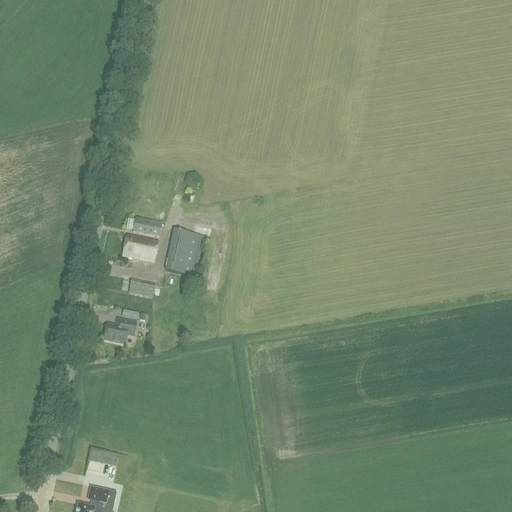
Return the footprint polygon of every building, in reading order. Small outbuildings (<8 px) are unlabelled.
[(141,192),(165,197),(164,200),(174,202),(177,190),(144,182),(141,192)] [(167,217),(167,209),(137,207),(136,216),(167,217)] [(160,238),(163,224),(136,220),(134,233),(160,238)] [(173,231),(165,272),(195,278),(203,237),(173,231)] [(123,258),(154,264),(159,243),(127,236),(123,258)] [(129,293),(153,299),(156,286),(132,281),(129,293)] [(133,337),(136,325),(118,320),(116,328),(108,326),(104,341),(125,345),(127,335),(133,337)] [(101,511),(104,504),(107,505),(110,492),(90,487),(88,501),(92,502),(91,508),(78,506),(77,511),(101,511)]
